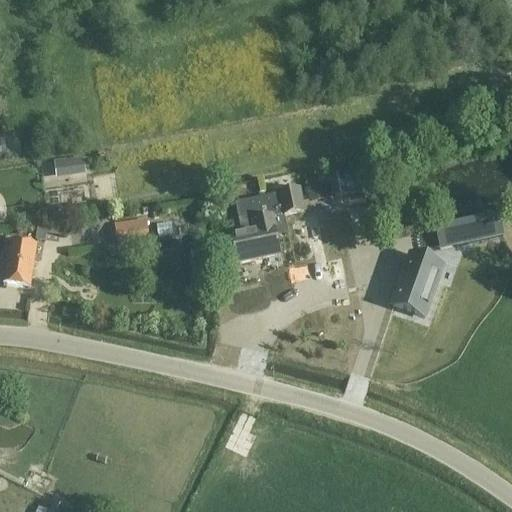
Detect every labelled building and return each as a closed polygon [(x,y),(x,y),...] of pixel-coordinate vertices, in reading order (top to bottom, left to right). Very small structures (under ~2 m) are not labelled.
[(330,176),(335,198),(359,193),(354,170),(330,176)] [(304,183),(309,205),(327,201),(322,179),(304,183)] [(279,196),(283,218),(303,214),(299,192),(279,196)] [(287,236),(283,218),(279,196),(234,205),(240,235),(230,238),(236,268),(281,258),(276,238),(287,236)] [(498,217),(451,228),(455,247),(502,237),(498,217)] [(147,245),(143,220),(110,224),(114,249),(147,245)] [(10,243),(3,286),(30,290),(37,247),(10,243)] [(409,257),(391,307),(423,318),(441,268),(409,257)]
